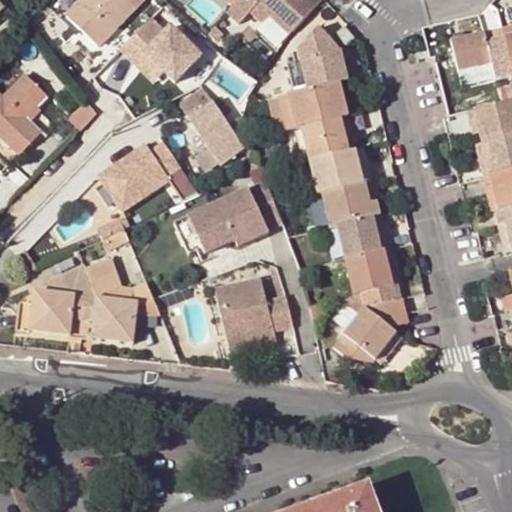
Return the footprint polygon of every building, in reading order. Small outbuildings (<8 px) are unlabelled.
[(139,11),(127,0),(82,0),(65,17),(58,10),(48,19),(71,40),(81,31),(101,50),(139,11)] [(239,0),(237,3),(229,11),(241,23),(252,11),(264,22),(271,14),(292,33),(321,0),(239,0)] [(151,16),(120,49),(134,62),(145,52),(164,70),(175,81),(201,54),(170,25),(165,30),(151,16)] [(339,80),(346,78),(343,61),(341,49),(330,52),(326,33),(319,26),(297,46),(307,87),(339,80)] [(348,41),(354,35),(344,26),(338,32),(348,41)] [(493,67),(495,75),(511,71),(511,67),(504,31),(453,43),(460,75),(493,67)] [(326,33),(330,52),(341,49),(326,33)] [(164,70),(145,52),(134,62),(154,81),(164,70)] [(2,99),(0,97),(0,136),(18,154),(37,135),(22,121),(44,99),(22,78),(2,99)] [(303,124),(347,114),(339,80),(307,87),(289,91),(296,126),(303,124)] [(511,104),(511,88),(500,92),(504,106),(511,104)] [(210,103),(200,91),(178,106),(187,118),(210,103)] [(289,91),(277,94),(285,128),(296,126),(289,91)] [(96,114),(85,100),(67,117),(80,130),(96,114)] [(242,149),(210,103),(187,118),(221,164),(242,149)] [(471,127),(477,126),(478,133),(481,145),(483,144),(511,137),(511,104),(504,106),(468,115),(471,127)] [(347,114),(303,124),(311,158),(349,149),(345,133),(351,132),(347,114)] [(487,164),(480,166),(483,180),(511,173),(511,137),(483,144),(487,164)] [(166,180),(163,176),(178,168),(163,144),(149,152),(144,143),(94,171),(115,209),(166,180)] [(481,145),(476,146),(480,166),(487,164),(483,144),(481,145)] [(355,147),(360,166),(367,164),(362,146),(355,147)] [(370,180),(367,164),(360,166),(355,147),(349,149),(311,158),(309,159),(317,192),(320,191),(363,181),(370,180)] [(247,170),(253,184),(265,178),(263,170),(262,165),(261,164),(247,170)] [(511,209),(511,173),(483,180),(486,195),(496,192),(500,212),(511,209)] [(273,202),(265,178),(253,184),(248,186),(269,228),(279,223),(273,202)] [(367,199),(375,198),(370,180),(363,181),(367,199)] [(372,214),(379,212),(375,198),(367,199),(363,181),(320,191),(328,223),(333,222),(372,214)] [(238,243),(269,228),(248,186),(187,215),(201,245),(203,250),(234,236),(238,243)] [(511,209),(500,212),(495,214),(499,229),(505,228),(511,254),(511,209)] [(372,214),(376,229),(382,227),(379,212),(372,214)] [(380,245),(386,244),(382,227),(376,229),(372,214),(333,222),(341,255),(380,245)] [(188,251),(201,245),(187,215),(174,221),(188,251)] [(391,219),(397,243),(410,240),(404,215),(391,219)] [(97,229),(102,240),(108,237),(124,230),(119,219),(97,229)] [(505,228),(499,229),(505,256),(511,254),(505,228)] [(124,230),(108,237),(114,250),(130,243),(124,230)] [(385,264),(391,262),(386,244),(380,245),(385,264)] [(395,280),(391,262),(385,264),(380,245),(341,255),(350,291),(395,280)] [(16,261),(24,278),(38,271),(26,251),(16,261)] [(118,255),(125,276),(137,272),(131,251),(118,255)] [(90,336),(134,342),(138,301),(133,299),(129,286),(123,283),(111,256),(85,268),(98,298),(98,307),(85,307),(83,332),(91,333),(90,336)] [(33,289),(31,304),(29,330),(72,335),(72,330),(83,332),(85,307),(98,307),(98,298),(85,268),(83,263),(47,278),(45,291),(33,289)] [(227,353),(274,342),(272,331),(291,326),(291,324),(283,295),(264,300),(258,277),(211,288),(227,353)] [(129,286),(133,299),(138,301),(156,304),(154,299),(146,279),(129,286)] [(329,343),(345,356),(351,358),(357,348),(371,358),(394,331),(385,324),(392,314),(400,313),(400,311),(401,310),(398,296),(362,305),(329,343)] [(17,329),(29,330),(31,304),(21,302),(17,329)] [(400,336),(394,331),(371,358),(370,359),(377,365),(400,336)] [(370,359),(371,358),(357,348),(351,358),(368,362),(370,359)] [(381,511),(373,489),(312,511),(381,511)]
